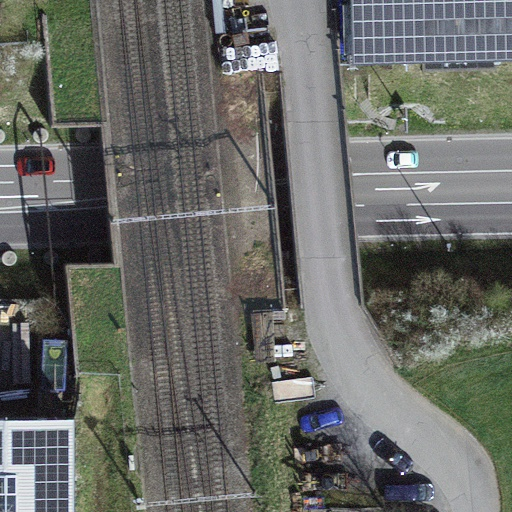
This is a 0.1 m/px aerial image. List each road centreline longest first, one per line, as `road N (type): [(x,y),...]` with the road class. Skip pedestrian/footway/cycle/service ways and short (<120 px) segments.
road 1 (residential): [(289,0),(319,265),(358,377),(458,453),(477,511)]
road 2 (primary): [(0,203),(511,185)]
